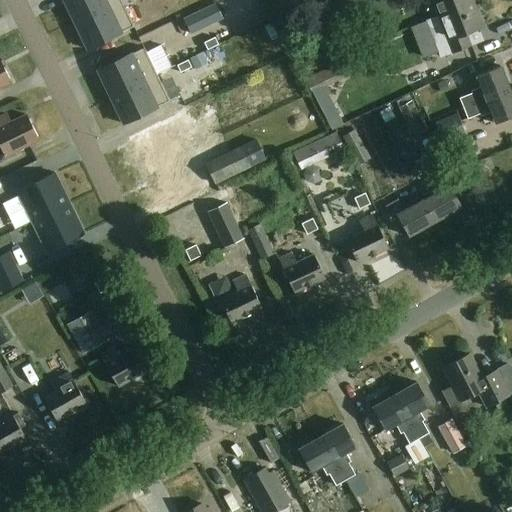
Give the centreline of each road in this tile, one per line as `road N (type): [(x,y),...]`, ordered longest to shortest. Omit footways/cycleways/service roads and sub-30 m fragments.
road 1 (residential): [(229,421),(17,0)]
road 2 (tertiary): [(229,421),(511,265)]
road 3 (tertiary): [(67,511),(229,421)]
